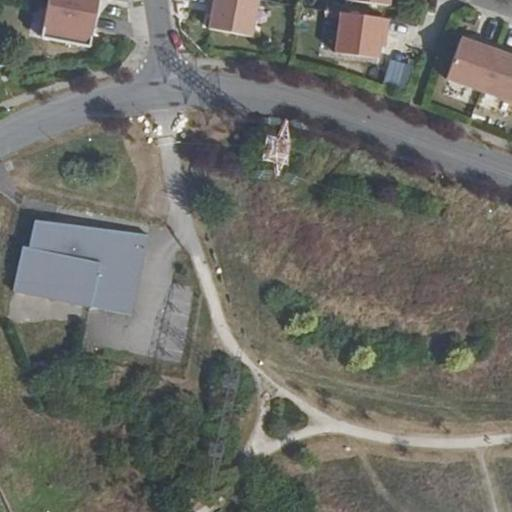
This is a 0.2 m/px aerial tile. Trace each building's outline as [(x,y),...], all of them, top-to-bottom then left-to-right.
[(48,0),(41,40),(89,48),(98,0),(111,0),(112,0),(111,0),(48,0)] [(258,0),(207,0),(207,3),(213,5),(209,26),(252,35),(258,0)] [(390,18),(341,11),(334,51),(378,57),(380,46),(381,32),(387,32),(390,18)] [(449,71),(485,84),(502,37),(486,31),(484,36),(476,33),(464,29),(449,71)] [(511,40),(502,37),(485,84),(511,94),(511,40)] [(264,162),(289,161),(287,133),(262,134),(264,162)] [(91,305),(132,313),(149,233),(107,227),(105,238),(53,232),(55,221),(36,218),(30,245),(24,244),(14,288),(91,305)] [(53,232),(105,238),(107,227),(55,221),(53,232)]
